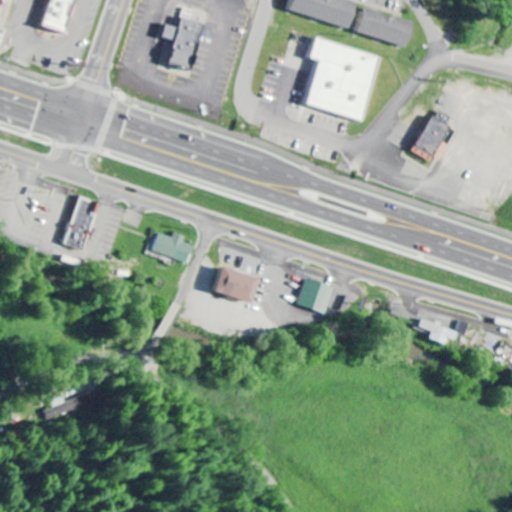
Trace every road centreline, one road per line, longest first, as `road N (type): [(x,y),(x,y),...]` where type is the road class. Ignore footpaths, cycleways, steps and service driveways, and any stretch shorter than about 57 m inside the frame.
road 1 (trunk): [(0,100),(511,275)]
road 2 (residential): [(0,143),(511,316)]
road 3 (trunk): [(511,245),(0,80)]
road 4 (track): [(166,331),(157,375),(229,429),(299,511)]
road 5 (residential): [(0,405),(49,373),(140,352),(166,331)]
road 6 (residential): [(122,0),(66,167)]
road 7 (residential): [(511,72),(442,55),(405,0)]
